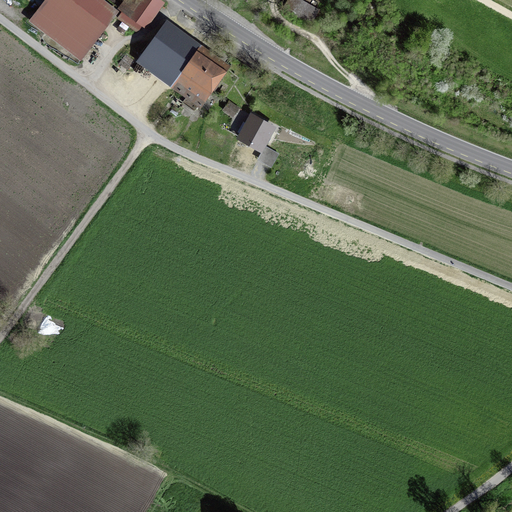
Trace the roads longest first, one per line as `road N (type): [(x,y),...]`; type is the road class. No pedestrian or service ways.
road 1 (track): [(511,288),(148,137),(0,17)]
road 2 (primary): [(511,166),(385,114),(191,0)]
road 3 (track): [(0,343),(56,251),(148,137)]
road 4 (track): [(270,0),(385,114)]
road 5 (unknown): [(86,85),(175,5)]
